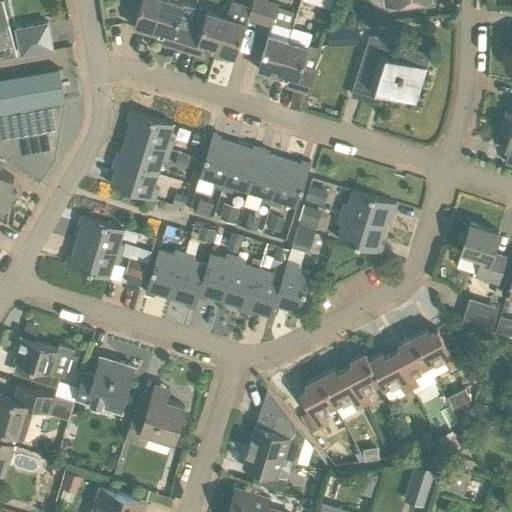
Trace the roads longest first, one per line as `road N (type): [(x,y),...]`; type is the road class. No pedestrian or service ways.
road 1 (unclassified): [(445,171),(97,59)]
road 2 (unclassified): [(445,171),(400,286),(280,353),(237,359)]
road 3 (unclassified): [(237,359),(10,277)]
road 4 (unclassified): [(10,277),(88,145),(97,59)]
road 5 (unclassified): [(465,0),(461,90),(445,171)]
road 6 (unclassified): [(195,511),(237,359)]
